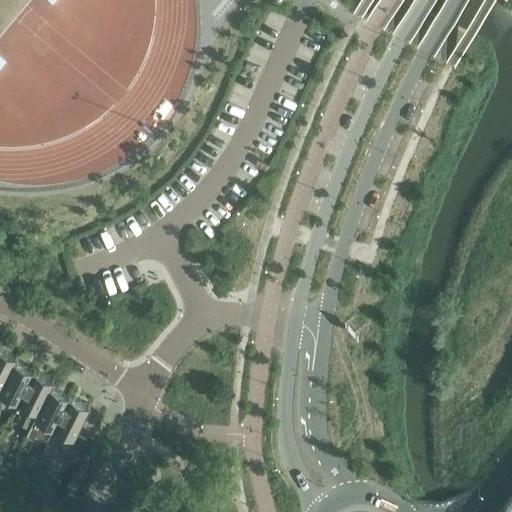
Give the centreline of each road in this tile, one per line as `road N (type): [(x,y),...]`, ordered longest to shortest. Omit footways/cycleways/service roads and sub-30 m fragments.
road 1 (tertiary): [(322,328),(366,179),(455,0)]
road 2 (tertiary): [(423,0),(360,120),(316,239),(296,324)]
road 3 (tertiary): [(296,324),(286,443),(315,511)]
road 4 (residential): [(143,391),(205,320),(234,314),(296,324)]
road 5 (tertiary): [(356,492),(323,459),(313,436),(322,328)]
road 6 (residential): [(143,391),(0,303)]
road 7 (residential): [(143,391),(90,511)]
